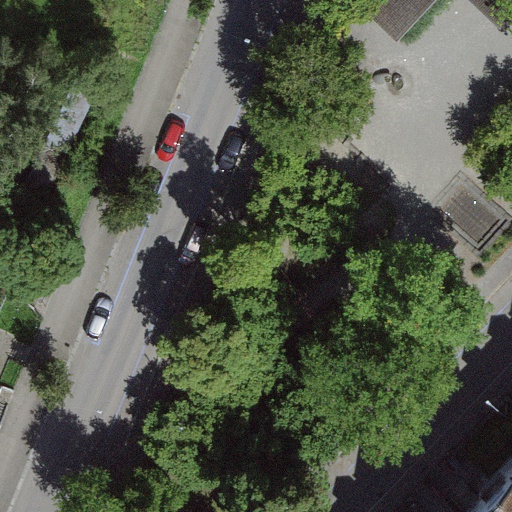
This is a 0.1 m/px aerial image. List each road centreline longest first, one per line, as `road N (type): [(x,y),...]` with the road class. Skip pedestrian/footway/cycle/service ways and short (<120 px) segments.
road 1 (residential): [(264,0),(44,511)]
road 2 (residential): [(334,511),(511,330)]
